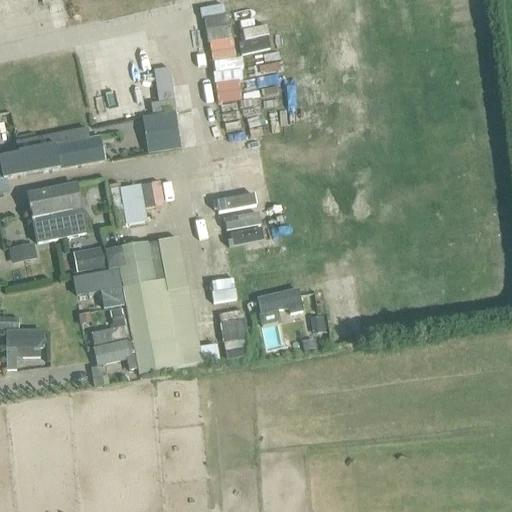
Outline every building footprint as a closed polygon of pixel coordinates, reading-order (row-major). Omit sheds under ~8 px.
[(174,113),(164,114),(141,118),(146,155),(179,150),(174,113)] [(17,156),(0,159),(0,173),(1,180),(1,181),(5,180),(98,164),(105,163),(100,137),(88,139),(86,130),(50,136),(52,148),(17,155),(17,156)] [(76,188),(27,197),(36,246),(85,237),(76,188)] [(251,201),(256,230),(248,231),(250,241),(258,239),(260,247),(276,244),(267,198),(251,201)] [(132,343),(135,358),(138,377),(201,366),(179,239),(115,250),(119,270),(126,310),(130,335),(132,343)] [(7,250),(10,266),(36,261),(33,245),(7,250)] [(107,272),(119,270),(115,250),(104,252),(104,249),(72,254),(76,276),(107,270),(107,272)] [(73,280),(76,297),(98,293),(119,290),(121,289),(118,271),(73,280)] [(122,309),(119,290),(98,293),(102,312),(122,309)] [(256,304),(259,318),(282,313),(283,319),(291,317),(290,311),(300,308),(297,294),(256,304)] [(127,336),(130,335),(126,310),(108,313),(112,330),(90,335),(93,347),(128,340),(127,336)] [(219,315),(225,360),(248,357),(246,348),(248,348),(243,311),(219,315)] [(89,316),(81,317),(83,326),(90,324),(89,316)] [(17,320),(0,319),(0,332),(5,332),(17,332),(17,320)] [(17,332),(5,332),(6,351),(6,372),(16,372),(16,360),(16,351),(39,350),(43,350),(43,332),(17,332)] [(130,359),(135,358),(132,343),(126,344),(126,343),(92,350),(97,369),(130,362),(130,359)] [(314,343),(302,344),(303,352),(315,350),(314,343)]
